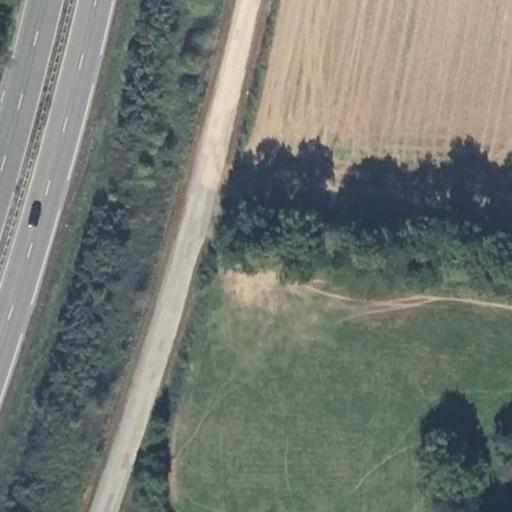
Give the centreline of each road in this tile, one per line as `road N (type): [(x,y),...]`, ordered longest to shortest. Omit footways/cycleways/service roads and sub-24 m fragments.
road 1 (unclassified): [(249,0),(229,97),(105,511)]
road 2 (trunk): [(0,334),(62,142),(96,0)]
road 3 (trunk): [(46,0),(0,179)]
